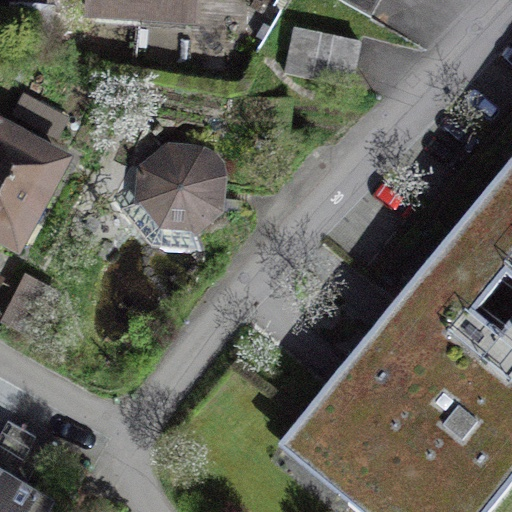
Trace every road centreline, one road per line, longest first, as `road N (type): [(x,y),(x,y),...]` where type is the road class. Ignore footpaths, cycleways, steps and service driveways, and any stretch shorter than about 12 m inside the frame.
road 1 (residential): [(509,0),(289,224),(156,391),(125,476)]
road 2 (residential): [(125,476),(82,405),(0,359)]
